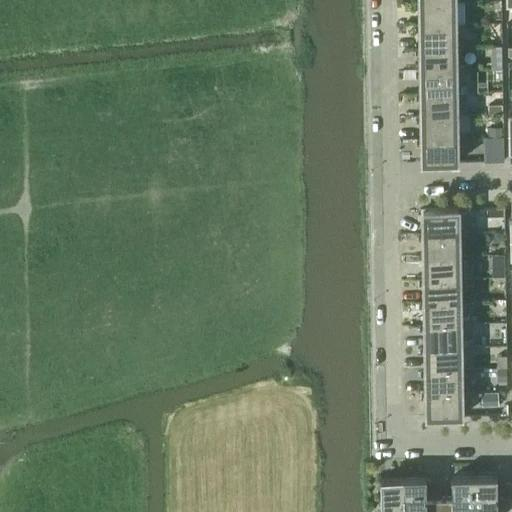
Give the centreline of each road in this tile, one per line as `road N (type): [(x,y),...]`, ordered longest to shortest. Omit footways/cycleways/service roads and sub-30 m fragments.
road 1 (residential): [(390,445),(387,179)]
road 2 (residential): [(387,179),(385,0)]
road 3 (residential): [(387,179),(511,177)]
road 4 (residential): [(390,445),(511,442)]
